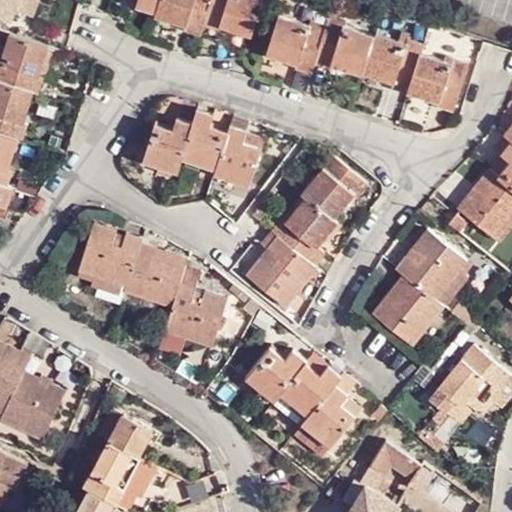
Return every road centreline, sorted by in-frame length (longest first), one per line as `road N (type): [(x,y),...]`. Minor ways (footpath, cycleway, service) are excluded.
road 1 (residential): [(1,282),(205,412),(242,465),(253,511)]
road 2 (residential): [(156,64),(435,158)]
road 3 (residential): [(435,158),(367,245),(330,317),(395,373)]
road 4 (residential): [(82,169),(180,233),(221,239),(239,232)]
road 5 (residential): [(1,282),(82,169)]
road 6 (residential): [(82,169),(156,64)]
road 7 (residential): [(499,59),(479,115),(435,158)]
